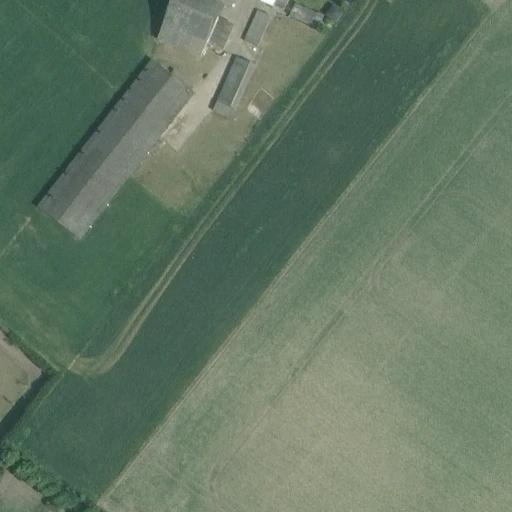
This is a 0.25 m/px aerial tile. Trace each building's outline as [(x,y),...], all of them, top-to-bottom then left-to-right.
[(232,8),(234,0),(178,0),(160,40),(202,59),(208,45),(225,53),(236,27),(220,20),(226,5),(232,8)] [(260,0),(260,1),(284,11),(286,5),(288,6),(290,0),(260,0)] [(245,41),(258,47),(272,17),(259,11),(245,41)] [(213,112),(233,120),(257,66),(237,57),(213,112)] [(38,208),(81,242),(196,95),(153,61),(38,208)]
